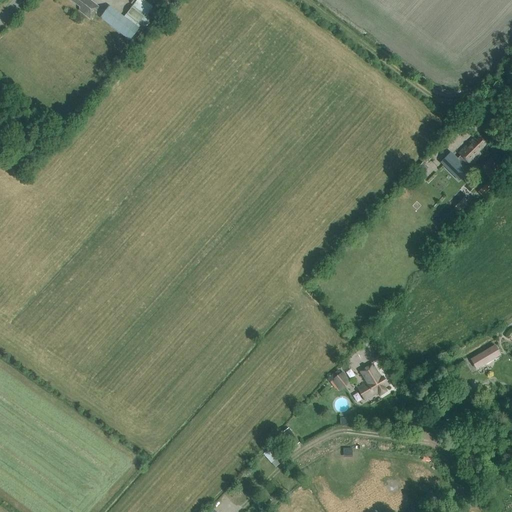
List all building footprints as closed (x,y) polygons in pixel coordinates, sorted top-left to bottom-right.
[(71,0),(71,1),(80,8),(78,10),(89,19),(99,7),(89,0),(71,0)] [(138,27),(137,27),(124,17),(109,6),(100,18),(130,39),(138,27)] [(132,6),(124,17),(137,27),(146,15),(132,6)] [(480,154),(478,152),(486,144),(479,138),(476,141),(474,139),(459,153),(469,164),(480,154)] [(490,160),(482,168),(494,180),(502,172),(490,160)] [(423,162),(414,173),(420,178),(429,168),(423,162)] [(499,353),(494,345),(475,357),(480,367),(489,361),(488,360),(499,353)] [(380,378),(372,364),(360,372),(367,383),(358,388),(365,400),(376,394),(378,393),(380,396),(386,392),(383,386),(386,384),(382,377),(380,378)] [(349,383),(342,373),(332,381),(339,390),(349,383)] [(344,425),(355,425),(355,417),(344,417),(344,425)] [(278,436),(289,450),(299,443),(288,428),(278,436)] [(277,467),(286,461),(276,446),(267,452),(277,467)]
